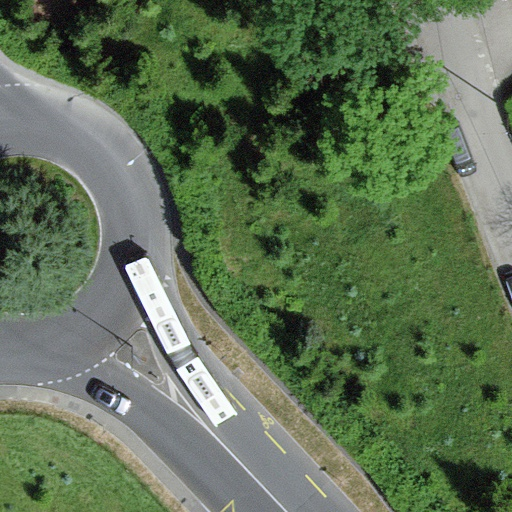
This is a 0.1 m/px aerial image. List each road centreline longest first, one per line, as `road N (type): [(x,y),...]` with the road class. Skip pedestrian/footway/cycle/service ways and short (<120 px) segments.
road 1 (secondary): [(274,498),(185,364),(137,235)]
road 2 (secondary): [(34,350),(110,376),(274,498)]
road 3 (residential): [(511,192),(440,0)]
road 4 (secondary): [(34,350),(66,342),(118,299),(137,235)]
road 5 (secondary): [(137,235),(125,182),(110,160),(67,127),(40,120)]
